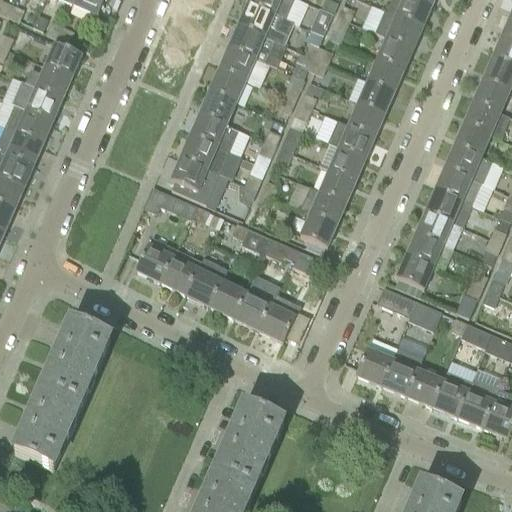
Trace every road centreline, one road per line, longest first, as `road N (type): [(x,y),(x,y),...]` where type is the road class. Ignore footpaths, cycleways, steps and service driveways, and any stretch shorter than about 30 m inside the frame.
road 1 (residential): [(479,0),(302,401)]
road 2 (residential): [(34,273),(154,0)]
road 3 (residential): [(235,370),(34,273)]
road 4 (residential): [(170,511),(235,370)]
